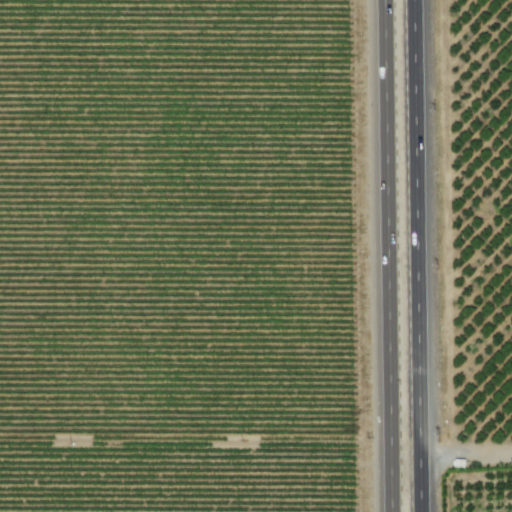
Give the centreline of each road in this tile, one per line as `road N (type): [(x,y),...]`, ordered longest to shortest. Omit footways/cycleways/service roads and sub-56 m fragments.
road 1 (primary): [(385,0),(394,511)]
road 2 (primary): [(424,511),(417,0)]
